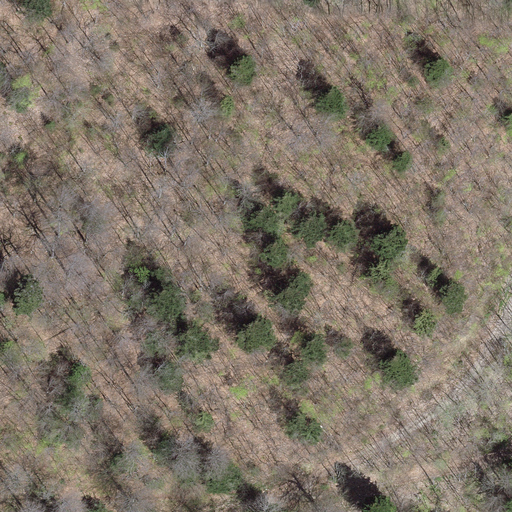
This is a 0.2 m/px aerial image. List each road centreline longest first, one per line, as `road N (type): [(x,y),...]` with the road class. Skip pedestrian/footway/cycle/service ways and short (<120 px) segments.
road 1 (track): [(279,486),(374,452),(438,399),(487,346),(511,304)]
road 2 (track): [(511,457),(329,494),(279,486)]
